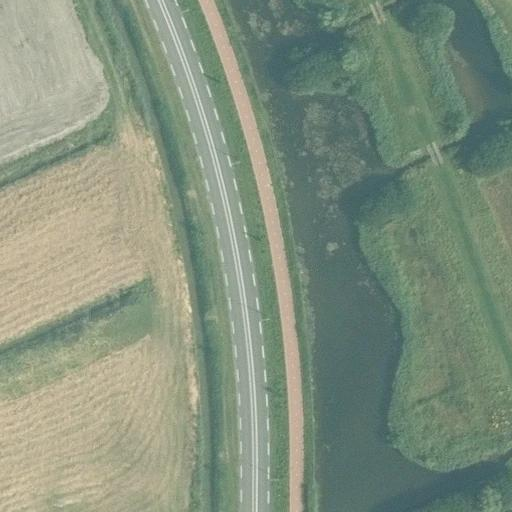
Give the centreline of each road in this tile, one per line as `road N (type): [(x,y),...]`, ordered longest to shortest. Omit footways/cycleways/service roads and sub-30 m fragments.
road 1 (tertiary): [(157,0),(231,225),(253,406),(253,511)]
road 2 (track): [(511,357),(373,0)]
